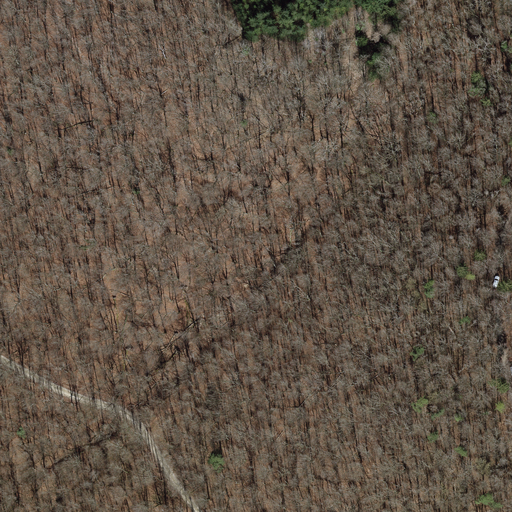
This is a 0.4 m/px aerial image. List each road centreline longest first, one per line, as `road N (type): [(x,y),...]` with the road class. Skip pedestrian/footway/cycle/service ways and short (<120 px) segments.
road 1 (track): [(53,0),(132,123),(200,181),(247,189)]
road 2 (track): [(0,356),(132,415),(200,511)]
road 3 (track): [(511,399),(492,290),(511,215)]
